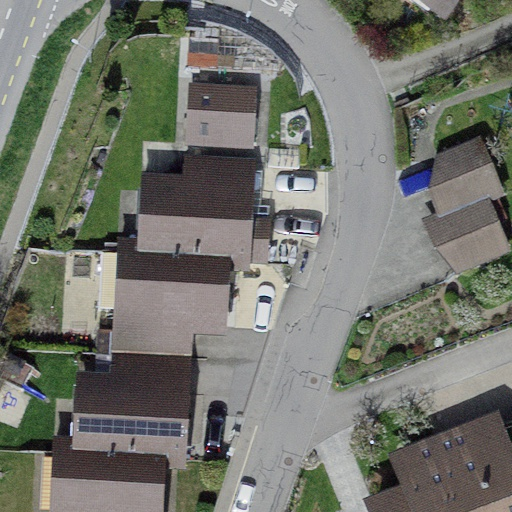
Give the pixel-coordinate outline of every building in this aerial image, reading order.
[(409,0),(441,22),(455,0),(409,0)] [(189,143),(249,146),(252,97),(192,94),(189,143)] [(437,214),(488,200),(501,194),(479,136),(464,144),(436,154),(430,188),(437,214)] [(131,255),(131,256),(242,262),(242,263),(265,264),(267,224),(244,223),(247,165),(185,162),(184,193),(155,191),(151,256),(131,255)] [(488,200),(437,214),(422,218),(435,251),(455,271),(510,251),(496,214),(488,200)] [(218,327),(222,262),(242,263),(242,262),(131,256),(101,255),(98,310),(128,312),(127,336),(113,335),(112,356),(182,359),(184,325),(218,327)] [(67,453),(67,454),(177,460),(182,359),(112,356),(111,379),(124,379),(124,391),(90,389),(87,454),(67,453)] [(438,449),(435,450),(458,511),(511,511),(511,476),(493,427),(438,449)] [(458,511),(435,450),(400,464),(412,496),(375,511),(458,511)] [(177,460),(67,454),(63,511),(154,511),(157,460),(177,461),(177,460)]
